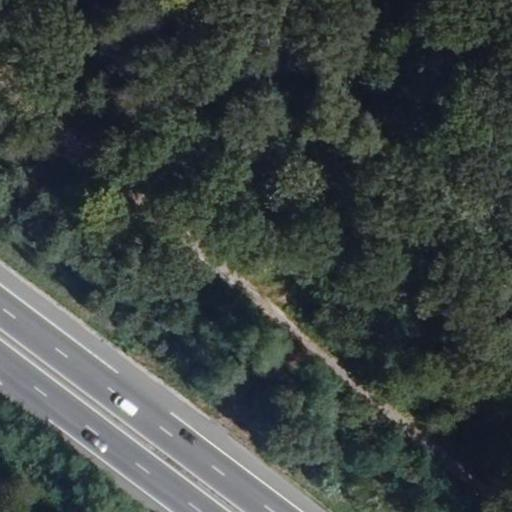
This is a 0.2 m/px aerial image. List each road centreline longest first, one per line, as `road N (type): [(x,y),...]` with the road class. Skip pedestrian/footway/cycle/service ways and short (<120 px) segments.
road 1 (track): [(510,511),(0,89)]
road 2 (unknown): [(449,0),(303,338)]
road 3 (motorway): [(281,511),(0,300)]
road 4 (motorway): [(0,367),(192,511)]
